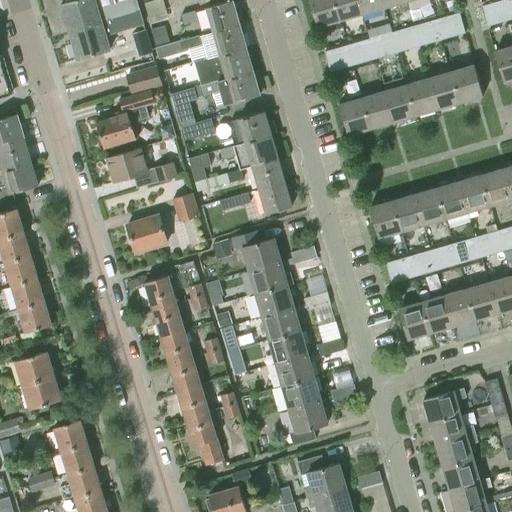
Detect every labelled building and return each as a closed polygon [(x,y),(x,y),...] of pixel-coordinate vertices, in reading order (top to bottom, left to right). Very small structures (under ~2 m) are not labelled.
[(101,19),(138,8),(135,0),(71,0),(72,1),(61,5),(69,31),(102,22),(101,19)] [(214,32),(240,25),(232,0),(231,0),(207,7),(214,32)] [(340,22),(333,0),(308,0),(317,28),(340,22)] [(333,0),(340,22),(362,15),(357,0),(333,0)] [(357,0),(362,15),(384,9),(381,0),(357,0)] [(381,0),(384,9),(407,2),(406,0),(381,0)] [(482,7),(485,17),(508,11),(505,1),(482,7)] [(102,22),(69,31),(77,59),(110,49),(105,32),(142,21),(138,8),(101,19),(102,22)] [(183,24),(197,20),(194,10),(180,14),(183,24)] [(508,11),(485,17),(488,27),(511,21),(508,11)] [(459,14),(436,21),(439,31),(462,24),(459,14)] [(414,27),(416,37),(439,31),(436,21),(414,27)] [(439,31),(442,41),(464,34),(462,24),(439,31)] [(240,25),(214,32),(169,45),(157,49),(159,56),(188,48),(193,63),(208,59),(247,48),(240,25)] [(391,34),(394,44),(416,37),(414,27),(391,34)] [(157,49),(169,45),(164,28),(152,31),(157,49)] [(416,37),(419,47),(442,41),(439,31),(416,37)] [(369,40),(372,50),(394,44),(391,34),(369,40)] [(394,44),(397,54),(419,47),(416,37),(394,44)] [(148,40),(135,44),(139,56),(152,52),(151,50),(150,45),(148,40)] [(347,47),(350,57),(372,50),(369,40),(347,47)] [(372,50),(375,60),(397,54),(394,44),(372,50)] [(324,53),(327,63),(350,57),(347,47),(324,53)] [(208,59),(215,81),(253,70),(247,48),(208,59)] [(511,81),(511,48),(495,53),(504,84),(511,81)] [(350,57),(353,67),(375,60),(372,50),(350,57)] [(353,67),(350,57),(327,63),(330,73),(353,67)] [(0,99),(11,96),(0,59),(0,99)] [(162,83),(157,67),(128,76),(133,91),(162,83)] [(451,73),(460,104),(482,97),(473,67),(451,73)] [(266,77),(256,80),(253,70),(215,81),(203,85),(205,94),(222,89),(226,104),(260,94),(259,92),(270,89),(266,77)] [(429,80),(437,110),(460,104),(451,73),(429,80)] [(407,86),(415,117),(437,110),(429,80),(407,86)] [(384,93),(393,123),(415,117),(407,86),(384,93)] [(161,87),(150,90),(154,102),(165,98),(161,87)] [(180,93),(171,95),(178,118),(193,113),(189,101),(197,99),(194,89),(180,93)] [(144,104),(154,102),(150,90),(119,99),(122,110),(115,112),(116,116),(97,121),(105,148),(136,138),(131,122),(148,117),(144,104)] [(362,99),(371,129),(393,123),(384,93),(362,99)] [(371,129),(362,99),(340,106),(348,136),(371,129)] [(238,145),(272,135),(271,133),(282,130),(278,118),(268,121),(265,111),(231,121),(237,144),(238,145)] [(0,148),(25,141),(17,115),(0,119),(0,148)] [(214,132),(210,119),(196,123),(180,128),(184,141),(214,132)] [(176,137),(172,124),(159,128),(163,141),(176,137)] [(233,146),(236,155),(240,169),(241,169),(251,166),(252,166),(278,158),(272,135),(238,145),(237,144),(233,146)] [(0,164),(2,172),(32,163),(25,141),(0,148),(0,164)] [(223,159),(236,155),(233,146),(221,149),(223,159)] [(142,147),(108,157),(115,182),(140,174),(144,186),(177,176),(173,162),(148,169),(142,147)] [(193,171),(211,165),(207,154),(189,159),(193,171)] [(258,190),(285,182),(278,158),(252,166),(258,190)] [(32,163),(2,172),(9,195),(39,186),(32,163)] [(511,167),(503,170),(511,199),(511,167)] [(230,183),(244,179),(241,169),(227,173),(230,183)] [(481,177),(490,207),(511,200),(511,199),(503,170),(481,177)] [(230,183),(227,173),(196,182),(199,192),(230,183)] [(476,210),(490,207),(481,177),(459,183),(468,213),(469,218),(478,215),(476,210)] [(292,206),(285,182),(258,190),(265,213),(292,206)] [(437,189),(445,219),(468,213),(459,183),(437,189)] [(414,196),(423,226),(445,219),(437,189),(414,196)] [(199,215),(193,192),(172,198),(179,221),(199,215)] [(247,193),(234,197),(236,206),(250,202),(247,193)] [(392,202),(401,232),(423,226),(414,196),(392,202)] [(401,232),(392,202),(369,209),(378,239),(401,232)] [(0,239),(24,232),(17,209),(0,213),(0,239)] [(136,252),(167,242),(158,215),(127,225),(136,252)] [(511,227),(497,232),(500,242),(511,238),(511,227)] [(249,271),(281,262),(274,238),(260,242),(257,230),(233,237),(236,248),(242,247),(249,271)] [(24,232),(0,239),(0,248),(4,263),(31,255),(24,232)] [(475,239),(478,249),(500,242),(497,232),(475,239)] [(511,238),(500,242),(503,252),(511,249),(511,238)] [(453,245),(456,255),(478,249),(475,239),(453,245)] [(231,253),(228,240),(212,244),(216,257),(231,253)] [(478,249),(481,259),(503,252),(500,242),(478,249)] [(431,252),(434,262),(456,255),(453,245),(431,252)] [(291,253),(292,258),(294,264),(318,257),(314,246),(291,253)] [(456,255),(459,265),(481,259),(478,249),(456,255)] [(408,258),(411,268),(434,262),(431,252),(408,258)] [(31,255),(4,263),(11,286),(38,278),(31,255)] [(434,262),(436,272),(459,265),(456,255),(434,262)] [(385,265),(388,275),(411,268),(408,258),(385,265)] [(179,265),(185,285),(199,280),(194,261),(179,265)] [(255,294),(287,285),(287,284),(281,262),(249,271),(255,294)] [(411,268),(414,278),(436,272),(434,262),(411,268)] [(411,268),(388,275),(391,285),(414,278),(411,268)] [(153,310),(176,303),(167,275),(145,282),(153,310)] [(488,284),(497,314),(511,309),(511,282),(511,277),(488,284)] [(38,278),(11,286),(18,310),(45,302),(38,278)] [(190,299),(204,295),(200,282),(187,286),(190,299)] [(466,290),(475,321),(497,314),(488,284),(466,290)] [(262,318),(287,310),(294,308),(287,285),(255,294),(262,318)] [(444,297),(452,327),(475,321),(466,290),(444,297)] [(316,297),(319,308),(330,305),(327,294),(316,297)] [(204,295),(190,299),(194,309),(207,305),(204,295)] [(213,306),(222,303),(220,296),(211,299),(213,306)] [(319,308),(316,297),(304,300),(307,311),(319,308)] [(421,303),(430,334),(452,327),(444,297),(421,303)] [(45,302),(18,310),(25,333),(52,325),(45,302)] [(161,337),(184,330),(176,303),(153,310),(161,337)] [(430,334),(421,303),(399,310),(407,340),(430,334)] [(269,340),(287,335),(301,331),(294,308),(287,310),(262,318),(269,340)] [(228,314),(216,318),(220,329),(231,326),(228,314)] [(184,330),(161,337),(169,364),(192,357),(184,330)] [(276,363),(287,360),(308,354),(301,331),(287,335),(269,340),(276,363)] [(207,353),(221,349),(217,337),(204,341),(207,353)] [(234,338),(224,340),(228,352),(237,349),(234,338)] [(329,342),(332,354),(344,350),(341,339),(329,342)] [(332,354),(329,342),(317,346),(321,357),(332,354)] [(221,349),(207,353),(210,364),(224,359),(221,349)] [(23,385),(54,376),(47,351),(16,360),(23,385)] [(282,386),(287,385),(314,377),(308,354),(287,360),(276,363),(282,386)] [(177,391),(200,385),(192,357),(169,364),(177,391)] [(231,365),(234,374),(244,371),(242,365),(238,363),(231,365)] [(54,376),(23,385),(30,409),(61,400),(54,376)] [(287,385),(282,386),(289,410),(321,400),(314,377),(287,385)] [(491,407),(503,403),(496,379),(484,383),(491,407)] [(200,385),(177,391),(185,418),(208,411),(200,385)] [(356,397),(353,385),(329,392),(333,403),(356,397)] [(224,407),(235,403),(231,390),(220,394),(224,407)] [(461,390),(452,392),(423,401),(430,424),(459,416),(455,401),(463,398),(461,390)] [(316,439),(313,427),(328,423),(321,400),(289,410),(296,432),(289,434),(293,446),(316,439)] [(235,403),(224,407),(226,416),(238,412),(235,403)] [(503,403),(491,407),(494,418),(507,414),(503,403)] [(208,411),(185,418),(194,446),(201,444),(207,464),(223,459),(208,411)] [(437,447),(473,437),(470,426),(463,428),(459,416),(430,424),(437,447)] [(4,421),(8,434),(20,431),(16,418),(4,421)] [(61,451),(87,443),(80,419),(54,427),(61,451)] [(504,452),(511,449),(511,434),(500,438),(504,452)] [(16,436),(0,440),(0,446),(2,453),(19,448),(16,436)] [(266,436),(257,438),(260,451),(270,448),(266,436)] [(443,469),(472,461),(468,444),(474,442),(473,437),(437,447),(443,469)] [(87,443),(61,451),(68,474),(94,466),(87,443)] [(345,488),(338,463),(324,467),(321,457),(299,463),(309,498),(314,497),(345,488)] [(450,492),(479,483),(472,461),(443,469),(450,492)] [(94,466),(68,474),(75,497),(101,489),(94,466)] [(38,475),(42,488),(54,484),(50,471),(38,475)] [(251,483),(248,471),(230,477),(234,488),(238,487),(251,483)] [(377,472),(366,475),(355,478),(358,490),(381,484),(377,472)] [(42,488),(38,475),(26,478),(30,491),(42,488)] [(455,511),(464,511),(485,506),(484,500),(482,492),(492,489),(489,480),(479,483),(450,492),(455,511)] [(210,497),(205,498),(209,510),(213,508),(214,511),(246,511),(238,487),(234,488),(209,496),(210,497)] [(281,506),(291,503),(287,488),(277,490),(279,498),(281,506)] [(318,511),(350,511),(352,511),(345,488),(314,497),(318,511)] [(107,511),(101,489),(75,497),(79,511),(107,511)] [(485,506),(511,497),(511,491),(484,500),(485,506)] [(0,509),(10,506),(7,498),(0,500),(0,509)] [(279,498),(268,501),(270,509),(281,506),(279,498)]
